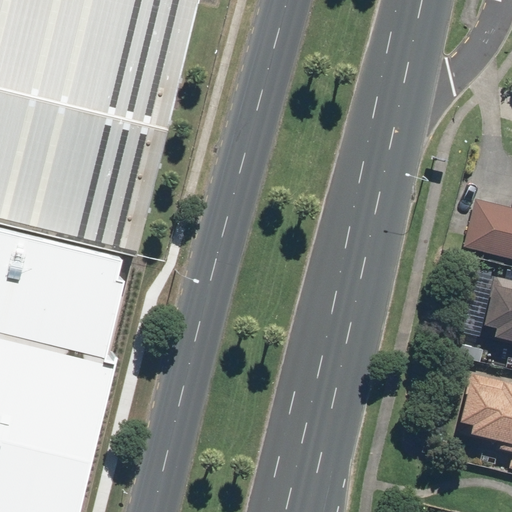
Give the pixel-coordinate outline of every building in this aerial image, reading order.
[(0,0),(0,220),(120,249),(147,253),(208,0),(0,0)] [(511,206),(476,197),(465,244),(511,255),(511,206)] [(0,220),(0,511),(71,511),(107,351),(98,349),(120,249),(0,220)] [(511,278),(494,274),(479,333),(511,341),(511,278)] [(511,465),(511,377),(506,376),(505,379),(470,370),(455,429),(498,440),(496,447),(511,451),(511,460),(511,465)]
